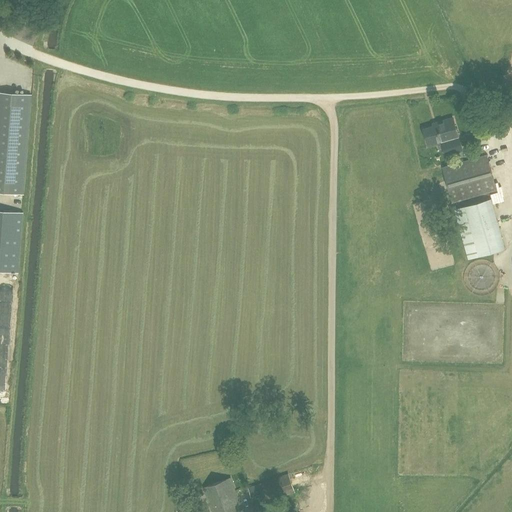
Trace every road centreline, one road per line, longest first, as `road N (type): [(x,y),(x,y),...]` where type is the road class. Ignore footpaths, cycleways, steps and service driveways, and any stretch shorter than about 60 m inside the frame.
road 1 (track): [(326,511),(333,112),(326,98),(190,90),(57,60)]
road 2 (track): [(326,98),(453,87)]
